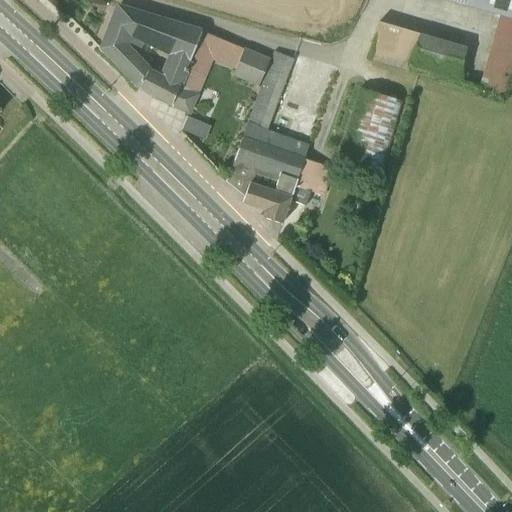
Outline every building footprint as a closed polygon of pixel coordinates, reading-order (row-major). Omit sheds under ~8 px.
[(511,0),(455,0),(498,13),(511,16),(511,0)] [(139,89),(153,98),(189,112),(196,96),(178,88),(200,32),(118,7),(101,48),(101,49),(139,89)] [(501,98),(511,60),(511,16),(498,13),(475,91),(501,98)] [(455,84),(466,47),(378,22),(368,59),(455,84)] [(235,70),(233,75),(258,86),(269,61),(243,50),(235,70)] [(323,197),(332,169),(304,160),(308,145),(267,130),(293,59),(274,52),(248,121),(225,183),(242,197),(242,203),(265,212),(263,217),(282,224),(291,199),(305,204),(309,191),(323,197)] [(378,181),(402,103),(361,89),(335,167),(378,181)] [(190,112),(183,127),(206,138),(213,123),(190,112)]
